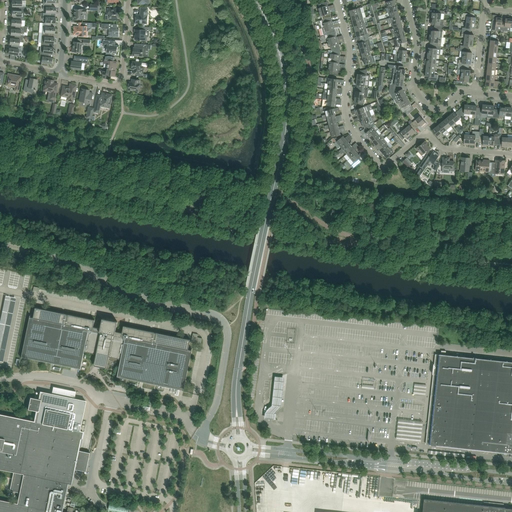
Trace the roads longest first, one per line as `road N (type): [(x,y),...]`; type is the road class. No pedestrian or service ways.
road 1 (secondary): [(235,406),(287,120),(267,21)]
road 2 (unclassified): [(200,437),(217,400),(223,322),(134,295),(67,258),(0,242)]
road 3 (residential): [(511,155),(449,149),(422,134),(384,166),(348,119),(349,45),(337,0)]
road 4 (secondary): [(250,454),(511,482)]
road 5 (secondary): [(511,475),(252,445)]
road 6 (residential): [(475,92),(425,104),(414,87),(416,39),(404,0)]
road 7 (track): [(511,249),(490,252),(374,221)]
road 8 (unknown): [(293,511),(309,495),(411,511)]
